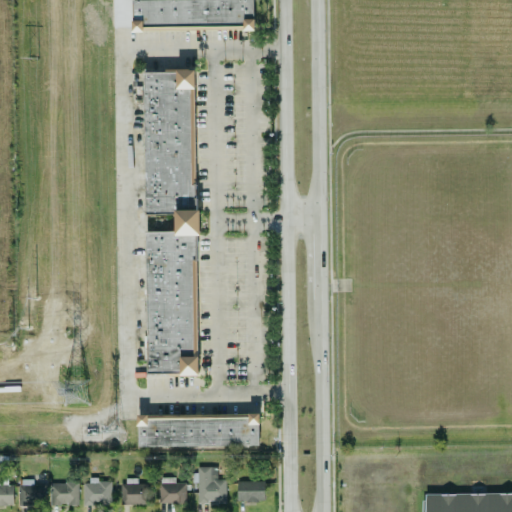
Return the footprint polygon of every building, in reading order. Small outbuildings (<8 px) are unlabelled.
[(253,29),(253,0),(132,0),(133,30),(253,29)] [(138,415),(138,447),(259,446),(258,414),(138,415)] [(198,503),(226,503),(226,479),(217,479),(217,466),(197,467),(198,503)] [(0,477),(0,504),(13,505),(13,484),(7,484),(7,478),(0,477)] [(160,503),(185,502),(185,482),(176,482),(176,477),(159,477),(160,503)] [(45,485),(33,484),(33,479),(19,479),(19,505),(45,505),(45,485)] [(148,504),(147,483),(137,483),(137,480),(120,480),(121,504),(148,504)] [(264,481),(237,480),(237,500),(264,500),(264,481)] [(112,503),(111,481),(83,482),(83,505),(94,505),(94,503),(112,503)] [(78,482),(49,483),(50,505),(79,504),(78,482)] [(511,511),(511,492),(426,494),(425,511),(511,511)]
